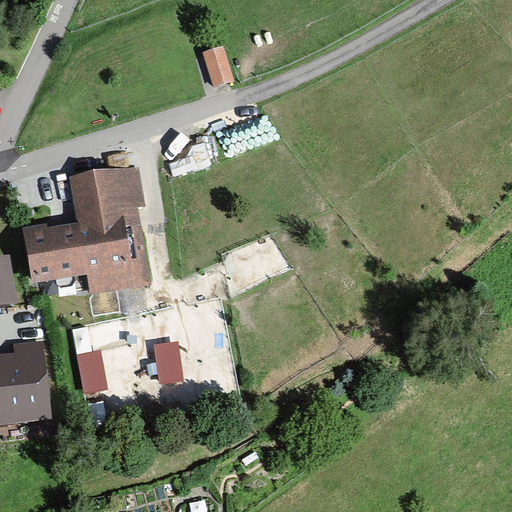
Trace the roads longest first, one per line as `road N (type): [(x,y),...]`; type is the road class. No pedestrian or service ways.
road 1 (track): [(0,169),(256,91),(443,0)]
road 2 (unclassified): [(0,142),(66,0)]
